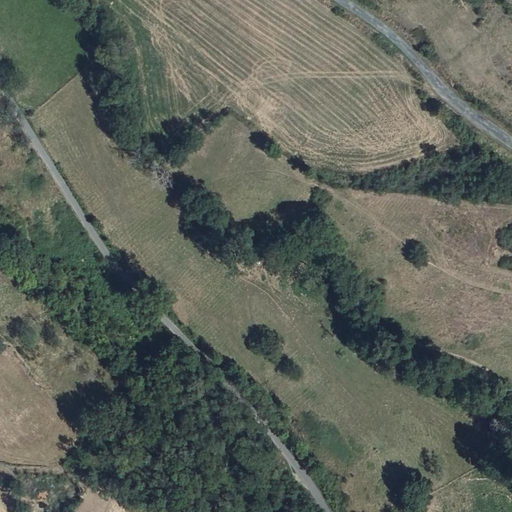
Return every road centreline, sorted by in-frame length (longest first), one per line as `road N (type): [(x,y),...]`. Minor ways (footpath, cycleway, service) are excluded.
road 1 (unclassified): [(328,511),(291,459),(112,260),(0,86)]
road 2 (unclassified): [(345,0),(414,47),(460,105),(511,142)]
